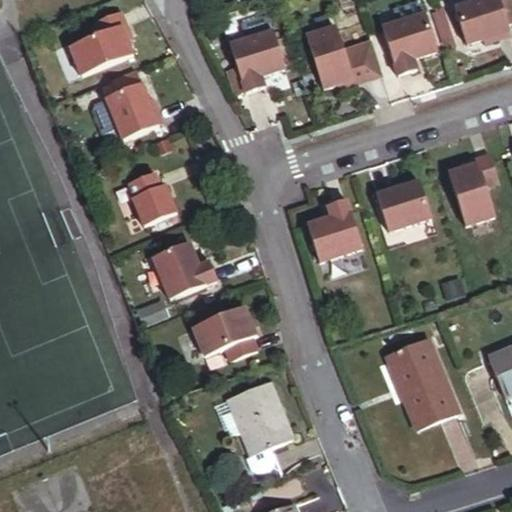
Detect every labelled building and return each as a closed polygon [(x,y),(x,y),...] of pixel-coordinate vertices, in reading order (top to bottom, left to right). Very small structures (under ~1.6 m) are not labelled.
[(511,24),(511,0),(508,0),(501,2),(500,0),(473,0),(455,6),(467,45),(486,40),(510,32),(508,26),(511,24)] [(129,43),(123,28),(127,26),(122,13),(95,24),(100,37),(71,48),(82,77),(134,57),(129,43)] [(414,59),(438,53),(426,13),(383,26),(398,77),(418,71),(414,59)] [(133,41),(127,26),(123,28),(129,43),(133,41)] [(368,82),(360,55),(347,59),(337,28),(308,37),(324,91),(338,86),(353,82),(354,86),(368,82)] [(487,44),(511,36),(510,32),(486,40),(487,44)] [(278,40),(276,33),(234,46),(240,69),(233,71),(240,95),(247,93),(248,96),(268,90),(264,78),(288,71),(282,52),(278,40)] [(289,50),(285,38),(278,40),(282,52),(289,50)] [(161,127),(151,101),(139,71),(116,80),(121,94),(108,99),(124,141),(161,127)] [(339,91),(355,87),(354,86),(353,82),(338,86),(339,91)] [(164,126),(154,100),(151,101),(161,127),(164,126)] [(498,219),(488,187),(501,183),(493,155),(479,159),(481,162),(465,167),(451,172),(468,228),(498,219)] [(465,167),(481,162),(479,159),(464,164),(465,167)] [(144,229),(176,215),(164,187),(159,189),(154,176),(128,187),(134,200),(132,201),(144,229)] [(434,220),(421,177),(405,182),(378,190),(392,233),(434,220)] [(378,190),(405,182),(404,178),(377,186),(378,190)] [(322,265),(365,251),(350,199),(331,205),(334,216),(310,223),(322,265)] [(169,303),(216,283),(208,264),(198,268),(188,246),(152,261),(169,303)] [(168,317),(161,300),(138,309),(144,326),(168,317)] [(255,338),(243,309),(192,331),(204,360),(225,351),(230,363),(257,352),(252,339),(255,338)] [(460,414),(429,341),(386,359),(417,432),(460,414)] [(511,400),(511,352),(490,362),(507,403),(511,400)] [(232,401),(254,458),(272,451),(293,443),(271,386),(232,401)] [(277,462),(272,451),(254,458),(247,461),(251,472),(252,472),(256,474),(259,475),(264,475),(269,474),(272,471),(274,468),(277,462)]
